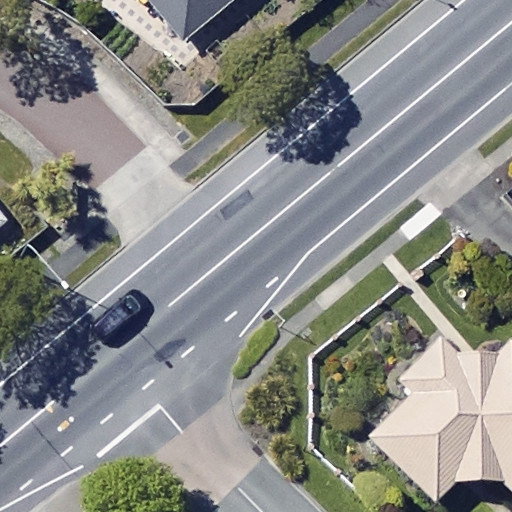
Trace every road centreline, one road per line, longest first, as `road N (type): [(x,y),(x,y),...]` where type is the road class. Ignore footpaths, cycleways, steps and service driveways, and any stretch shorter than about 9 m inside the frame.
road 1 (tertiary): [(208,274),(511,23)]
road 2 (residential): [(208,274),(92,138),(61,111),(0,80)]
road 3 (residential): [(264,511),(111,356)]
road 4 (tertiary): [(0,447),(111,356)]
road 5 (tertiary): [(111,356),(208,274)]
